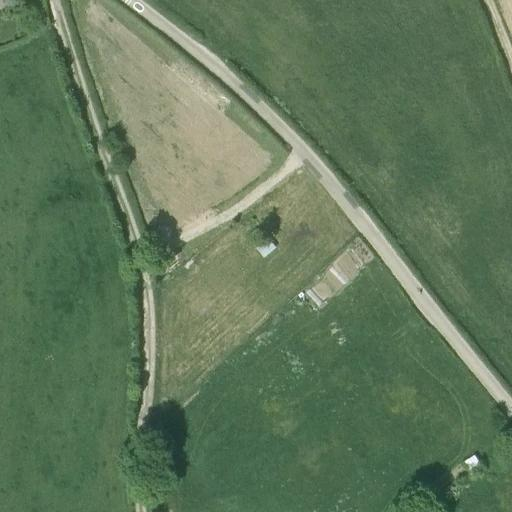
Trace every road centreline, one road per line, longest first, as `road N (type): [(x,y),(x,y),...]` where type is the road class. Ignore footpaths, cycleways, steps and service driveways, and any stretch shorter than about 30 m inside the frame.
road 1 (unclassified): [(511,409),(299,147),(130,0)]
road 2 (track): [(55,0),(144,273),(141,511)]
